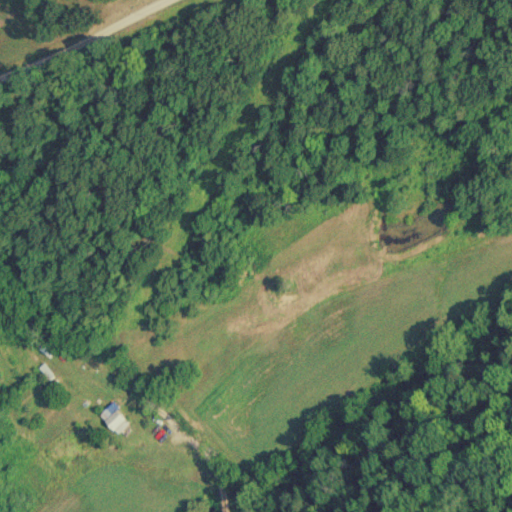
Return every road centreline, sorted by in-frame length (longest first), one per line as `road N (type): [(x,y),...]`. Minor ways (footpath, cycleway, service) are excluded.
road 1 (residential): [(223,511),(217,482),(151,380),(141,333),(166,281),(218,238)]
road 2 (residential): [(0,72),(182,0)]
